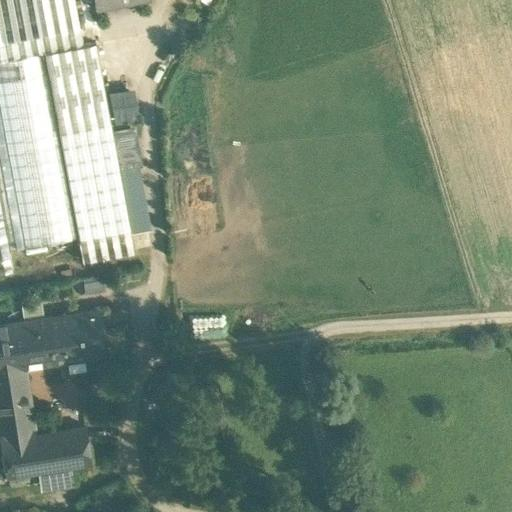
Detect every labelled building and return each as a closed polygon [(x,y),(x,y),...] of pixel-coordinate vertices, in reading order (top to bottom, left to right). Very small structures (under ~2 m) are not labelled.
[(82,0),(28,0),(0,5),(0,58),(79,44),(91,41),(82,0)] [(0,272),(13,270),(9,249),(113,229),(79,44),(0,58),(0,272)] [(115,117),(140,112),(134,80),(109,85),(115,117)] [(97,307),(0,321),(0,370),(25,367),(105,354),(97,307)] [(25,367),(0,370),(0,432),(34,427),(25,367)] [(34,427),(0,432),(0,435),(6,475),(91,461),(85,424),(35,432),(34,427)]
